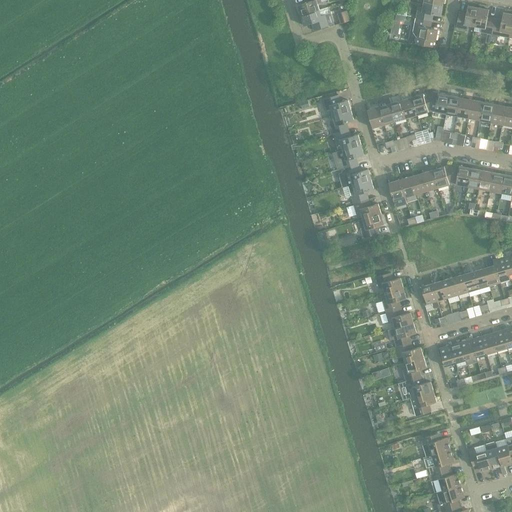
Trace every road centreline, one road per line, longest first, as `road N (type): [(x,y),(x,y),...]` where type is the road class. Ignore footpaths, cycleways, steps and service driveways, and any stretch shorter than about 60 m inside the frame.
road 1 (residential): [(378,165),(337,33),(301,45),(287,0)]
road 2 (residential): [(474,491),(428,337)]
road 3 (residential): [(511,162),(434,148),(378,165)]
